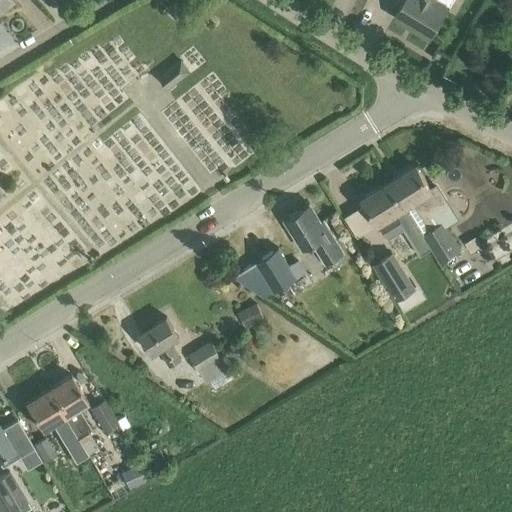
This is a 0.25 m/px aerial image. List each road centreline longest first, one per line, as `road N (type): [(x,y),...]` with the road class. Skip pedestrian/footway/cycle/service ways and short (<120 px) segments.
road 1 (unclassified): [(0,349),(417,91)]
road 2 (unclassified): [(417,91),(273,0)]
road 3 (residential): [(0,67),(112,0)]
